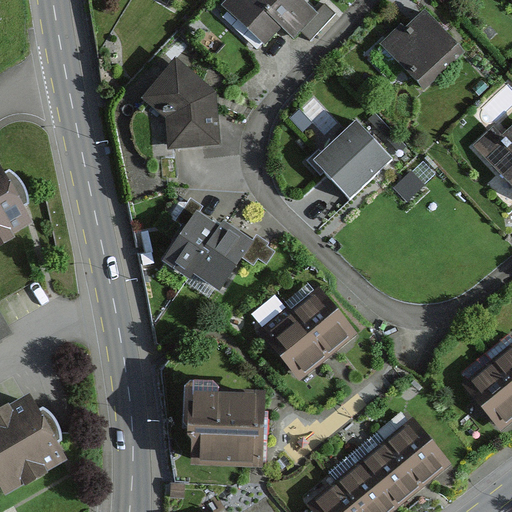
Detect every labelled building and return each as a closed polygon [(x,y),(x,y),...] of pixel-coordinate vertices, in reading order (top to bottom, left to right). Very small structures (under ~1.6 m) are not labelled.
[(232,0),(226,6),(265,42),(282,24),(294,36),(313,15),(297,0),(232,0)] [(403,33),(386,49),(422,87),(458,53),(425,18),(406,36),(403,33)] [(146,101),(168,119),(171,149),(216,145),(211,96),(176,66),(146,101)] [(387,163),(356,130),(319,165),(350,198),(387,163)] [(511,184),(511,130),(501,141),(494,133),(478,147),(511,184)] [(0,241),(27,226),(0,177),(0,241)] [(204,255),(219,234),(197,219),(167,263),(191,279),(194,275),(207,257),(204,255)] [(207,257),(194,275),(218,291),(250,246),(223,227),(219,234),(204,255),(207,257)] [(273,290),(255,311),(267,321),(285,300),(273,290)] [(291,317),(325,358),(353,334),(320,294),(291,317)] [(325,358),(291,317),(286,311),(262,332),(301,378),(325,358)] [(511,389),(511,352),(494,367),(511,389)] [(501,427),(511,418),(511,389),(494,367),(468,388),(501,427)] [(258,467),(261,402),(218,401),(219,390),(188,389),(186,430),(197,430),(196,465),(258,467)] [(28,407),(0,422),(0,484),(6,495),(60,465),(28,407)] [(417,484),(442,464),(410,426),(386,447),(417,484)] [(393,504),(417,484),(386,447),(361,467),(393,504)] [(358,511),(384,511),(393,504),(361,467),(337,487),(358,511)] [(316,511),(358,511),(337,487),(313,508),(316,511)]
